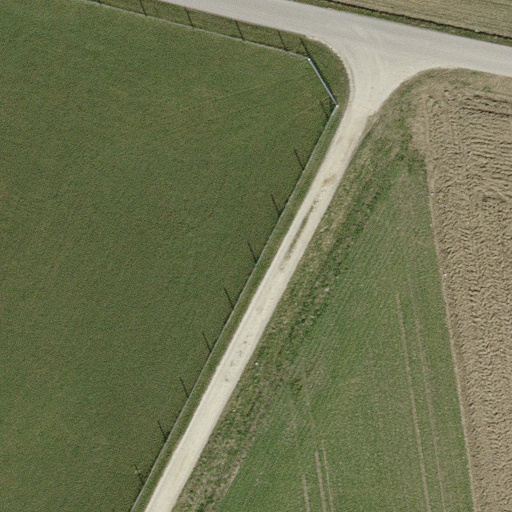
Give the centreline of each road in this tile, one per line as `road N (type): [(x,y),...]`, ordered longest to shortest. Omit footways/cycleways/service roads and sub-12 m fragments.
road 1 (track): [(401,35),(162,511)]
road 2 (unclassified): [(250,0),(511,53)]
